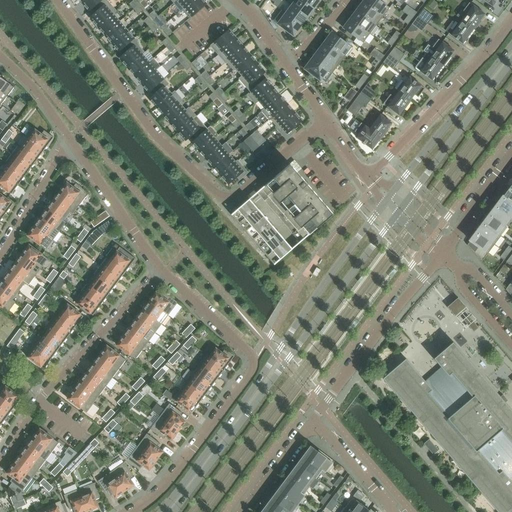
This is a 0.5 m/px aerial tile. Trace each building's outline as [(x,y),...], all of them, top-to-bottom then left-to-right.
[(83,0),(81,2),(89,11),(94,6),(98,11),(105,5),(106,6),(109,3),(106,0),(83,0)] [(148,5),(143,0),(139,3),(144,9),(148,5)] [(181,11),(184,9),(193,0),(176,0),(173,3),(181,11)] [(191,17),(206,4),(203,0),(193,0),(184,9),(191,17)] [(314,9),(302,0),(289,0),(289,1),(292,4),(292,5),(308,17),(314,9)] [(320,0),(302,0),(314,9),(320,0)] [(389,8),(378,0),(364,0),(363,2),(383,17),(389,8)] [(138,6),(133,1),(129,4),(133,10),(138,6)] [(383,17),(363,2),(356,10),(376,26),(383,17)] [(97,27),(115,11),(109,3),(106,6),(105,5),(98,11),(90,18),(97,27)] [(461,11),(456,16),(474,29),(474,28),(475,29),(481,21),(480,20),(485,14),(473,6),(469,3),(462,12),(461,11)] [(308,17),(292,5),(285,13),(281,10),(281,11),(301,26),(308,17)] [(417,13),(407,5),(402,11),(408,16),(412,19),(417,13)] [(142,11),(138,6),(133,10),(138,15),(142,11)] [(427,24),(433,17),(423,9),(417,17),(427,24)] [(376,26),(356,10),(350,19),(370,34),(376,26)] [(104,35),(120,22),(113,14),(116,11),(115,11),(97,27),(104,35)] [(158,16),(154,11),(149,15),(154,20),(158,16)] [(301,26),(281,11),(275,19),(277,22),(276,23),(292,35),(295,32),(296,33),(301,26)] [(165,25),(158,16),(154,20),(161,28),(165,25)] [(408,25),(412,19),(408,16),(403,22),(408,25)] [(456,17),(445,31),(463,44),(474,29),(456,16),(456,17)] [(427,24),(417,17),(412,24),(422,32),(427,24)] [(153,23),(148,18),(143,21),(148,27),(153,23)] [(370,34),(350,19),(343,28),(363,43),(370,34)] [(111,43),(127,30),(120,22),(104,35),(111,43)] [(158,29),(153,23),(148,27),(153,33),(158,29)] [(172,33),(165,25),(161,28),(168,37),(172,33)] [(139,44),(127,30),(111,43),(119,52),(124,47),(128,51),(135,46),(136,47),(137,45),(139,44)] [(219,55),(237,39),(229,30),(211,46),(219,55)] [(396,40),(401,34),(396,31),(392,37),(396,40)] [(352,47),(332,32),(325,41),(345,56),(352,47)] [(391,47),(396,40),(392,37),(387,43),(391,47)] [(170,44),(166,39),(162,42),(166,48),(170,44)] [(227,62),(244,48),(237,39),(219,55),(226,64),(227,62)] [(428,45),(423,51),(443,66),(443,65),(444,66),(450,58),(449,57),(454,51),(442,42),(438,39),(432,48),(428,45)] [(345,56),(325,41),(319,50),(339,65),(345,56)] [(175,49),(170,44),(166,48),(171,53),(175,49)] [(127,68),(144,53),(137,45),(136,47),(135,46),(128,51),(119,59),(127,68)] [(399,62),(404,55),(395,47),(389,55),(399,62)] [(234,71),(236,69),(251,56),(244,48),(227,62),(234,71)] [(384,56),(374,48),(370,55),(375,59),(380,62),(384,56)] [(339,65),(319,50),(312,58),(332,73),(339,65)] [(426,53),(415,68),(420,72),(432,80),(443,66),(423,51),(426,53)] [(134,76),(149,62),(143,55),(144,53),(127,68),(134,76)] [(393,70),(399,62),(389,55),(383,63),(393,70)] [(185,61),(180,56),(176,59),(181,65),(185,61)] [(239,79),(258,63),(251,56),(236,69),(242,76),(239,79)] [(332,73),(312,58),(307,65),(307,66),(305,67),(307,69),(310,71),(309,73),(315,77),(317,76),(319,78),(320,78),(321,79),(323,78),(328,71),(332,74),(332,73)] [(375,68),(380,62),(375,59),(371,65),(375,68)] [(200,65),(195,60),(191,63),(196,69),(200,65)] [(190,67),(185,61),(181,65),(186,71),(190,67)] [(141,84),(157,71),(149,62),(134,76),(141,84)] [(256,79),(265,72),(258,63),(239,79),(246,87),(249,84),(249,85),(256,79)] [(168,84),(164,79),(157,71),(141,84),(148,92),(154,88),(158,92),(164,86),(165,87),(168,84)] [(210,76),(205,71),(201,75),(205,80),(210,76)] [(364,83),(368,78),(364,74),(359,80),(364,83)] [(14,87),(0,77),(1,76),(0,75),(0,91),(7,97),(14,87)] [(214,82),(210,77),(210,76),(205,80),(210,85),(214,82)] [(203,82),(199,77),(194,80),(199,86),(203,82)] [(421,86),(409,77),(405,83),(404,82),(398,90),(399,91),(398,92),(410,101),(414,95),(418,98),(425,89),(421,86)] [(255,104),(273,88),(266,79),(260,84),(259,82),(256,79),(249,85),(249,84),(246,87),(249,90),(250,92),(247,95),(255,104)] [(359,90),(364,83),(359,80),(355,86),(359,90)] [(208,87),(203,82),(199,86),(203,91),(208,87)] [(156,108),(175,92),(174,91),(171,94),(165,87),(164,86),(158,92),(149,99),(156,108)] [(370,101),(376,93),(366,86),(360,93),(370,101)] [(224,93),(219,87),(215,91),(220,97),(224,93)] [(262,112),(280,96),(273,88),(255,104),(258,102),(264,109),(261,111),(262,112)] [(350,102),(357,92),(351,88),(343,98),(350,102)] [(163,116),(182,100),(175,92),(156,108),(163,116)] [(405,110),(410,102),(411,102),(409,101),(410,101),(398,92),(394,98),(390,95),(383,104),(387,107),(399,115),(403,109),(405,110)] [(218,99),(213,93),(208,97),(213,102),(218,99)] [(229,99),(224,93),(220,97),(225,102),(229,99)] [(364,108),(370,101),(360,93),(354,101),(362,107),(364,108)] [(269,120),(287,104),(280,96),(262,112),(269,120)] [(222,104),(218,99),(213,102),(218,108),(222,104)] [(22,110),(25,105),(18,100),(15,105),(22,110)] [(170,124),(189,108),(188,108),(185,110),(179,103),(182,101),(182,100),(163,116),(170,124)] [(355,116),(362,107),(354,101),(347,111),(355,116)] [(276,128),(294,112),(287,104),(269,120),(269,121),(271,119),(277,127),(275,128),(276,128)] [(15,105),(11,110),(18,115),(22,110),(15,105)] [(178,133),(196,117),(189,108),(170,124),(178,133)] [(242,114),(238,109),(234,113),(238,118),(242,114)] [(293,129),(302,121),(294,112),(276,128),(286,140),(289,137),(295,132),(293,129)] [(247,120),(242,114),(238,118),(243,123),(247,120)] [(236,120),(231,115),(227,118),(232,124),(236,120)] [(380,115),(369,129),(381,138),(382,138),(388,131),(387,130),(392,124),(380,115)] [(194,134),(200,128),(199,127),(203,124),(196,117),(178,133),(185,141),(194,134)] [(240,125),(236,120),(232,124),(236,129),(240,125)] [(356,120),(350,128),(354,132),(358,135),(356,138),(372,150),(381,138),(369,129),(361,123),(361,124),(356,120)] [(16,130),(20,125),(15,121),(11,126),(16,130)] [(254,128),(249,123),(245,126),(250,131),(254,128)] [(199,151),(218,136),(210,127),(207,130),(205,127),(203,124),(199,127),(200,128),(194,134),(195,136),(197,138),(192,143),(199,151)] [(44,151),(54,138),(44,131),(41,135),(32,128),(25,137),(28,140),(44,151)] [(247,133),(243,128),(239,132),(243,137),(247,133)] [(9,139),(13,133),(9,130),(5,135),(9,139)] [(253,139),(260,134),(257,130),(250,136),(253,139)] [(261,149),(268,143),(260,134),(253,139),(261,149)] [(6,144),(9,139),(5,135),(1,140),(6,144)] [(206,160),(222,146),(215,139),(218,136),(199,151),(206,160)] [(247,145),(253,139),(250,136),(244,141),(247,145)] [(255,154),(261,149),(253,139),(247,145),(255,154)] [(44,151),(28,140),(22,147),(19,145),(18,146),(37,160),(44,151)] [(37,160),(18,146),(12,154),(31,169),(37,160)] [(213,168),(229,155),(222,146),(206,160),(213,168)] [(31,169),(12,154),(5,163),(8,165),(24,177),(31,169)] [(221,177),(238,162),(237,161),(235,162),(229,155),(213,168),(221,177)] [(239,180),(248,173),(238,162),(221,177),(228,185),(237,177),(239,180)] [(333,214),(304,181),(290,164),(261,189),(304,239),(333,214)] [(24,177),(8,165),(3,173),(0,171),(0,172),(18,186),(24,177)] [(18,186),(0,172),(0,186),(11,195),(18,186)] [(79,206),(88,193),(76,184),(73,187),(67,183),(60,192),(79,206)] [(511,190),(510,189),(504,197),(503,196),(502,197),(511,204),(511,190)] [(79,206),(60,192),(53,200),(72,215),(79,206)] [(13,204),(0,194),(0,209),(6,214),(13,204)] [(511,204),(502,197),(496,205),(511,217),(511,204)] [(231,215),(238,224),(257,208),(249,199),(231,215)] [(72,215),(53,200),(47,209),(66,223),(63,221),(69,213),(72,215)] [(511,217),(496,205),(489,214),(504,226),(511,217)] [(256,223),(261,218),(264,216),(260,211),(257,208),(238,224),(245,232),(247,231),(248,229),(256,223)] [(66,223),(47,209),(40,218),(59,232),(66,223)] [(507,228),(504,226),(489,214),(483,223),(501,236),(507,228)] [(105,220),(101,215),(96,219),(99,224),(105,220)] [(255,238),(271,224),(264,216),(261,218),(256,223),(248,229),(247,231),(245,232),(253,240),(254,239),(255,238)] [(59,232),(40,218),(34,227),(53,241),(59,232)] [(99,224),(96,219),(90,223),(94,228),(99,224)] [(99,239),(103,236),(113,228),(108,221),(92,233),(89,237),(85,242),(90,245),(93,247),(99,239)] [(501,236),(483,223),(476,231),(494,245),(501,236)] [(278,232),(274,228),(271,225),(271,224),(255,238),(254,239),(253,240),(253,241),(260,248),(261,247),(262,246),(270,239),(276,234),(278,232)] [(53,241),(34,227),(27,236),(46,250),(53,241)] [(85,238),(89,232),(84,229),(80,234),(85,238)] [(482,262),(494,245),(476,231),(469,240),(478,247),(474,253),(482,262)] [(269,254),(283,242),(285,241),(282,237),(278,232),(276,234),(270,239),(262,246),(261,247),(260,248),(267,256),(268,255),(269,254)] [(81,243),(85,238),(80,234),(76,239),(81,243)] [(277,263),(292,249),(288,244),(285,241),(283,242),(269,254),(268,255),(267,256),(267,257),(274,265),(277,263)] [(86,251),(90,245),(85,242),(81,247),(86,251)] [(48,259),(29,245),(22,254),(41,269),(48,259)] [(72,255),(76,250),(71,246),(67,251),(72,255)] [(68,260),(72,255),(67,251),(63,257),(68,260)] [(126,272),(135,259),(126,252),(123,256),(117,251),(110,260),(107,257),(107,258),(126,272)] [(41,269),(22,254),(16,263),(35,277),(41,269)] [(77,262),(81,257),(76,254),(72,259),(77,262)] [(126,272),(107,258),(100,266),(119,281),(126,272)] [(73,268),(77,262),(72,259),(68,264),(73,268)] [(35,277),(16,263),(9,271),(28,286),(35,277)] [(119,281),(100,266),(94,275),(113,289),(119,281)] [(54,278),(58,273),(54,270),(50,275),(54,278)] [(28,286),(9,271),(3,280),(18,292),(25,284),(28,286)] [(64,280),(68,275),(63,271),(59,276),(64,280)] [(50,283),(54,278),(50,275),(46,280),(50,283)] [(113,289),(94,275),(87,284),(106,298),(113,289)] [(60,285),(64,280),(59,276),(55,282),(60,285)] [(18,292),(3,280),(0,283),(0,291),(15,303),(16,303),(12,300),(18,292)] [(106,298),(87,284),(81,292),(100,307),(106,298)] [(41,295),(45,290),(41,287),(37,292),(41,295)] [(15,303),(0,291),(0,305),(8,312),(15,303)] [(37,301),(41,295),(37,292),(33,297),(37,301)] [(100,307),(81,292),(74,301),(93,316),(100,307)] [(167,317),(178,303),(165,293),(162,297),(156,293),(148,303),(167,317)] [(46,303),(50,298),(46,294),(42,300),(46,303)] [(455,317),(466,307),(458,298),(447,307),(455,317)] [(42,308),(46,303),(42,300),(38,305),(42,308)] [(83,317),(64,302),(57,311),(76,326),(83,317)] [(167,317),(148,303),(142,311),(161,325),(167,317)] [(28,313),(32,308),(28,304),(24,309),(28,313)] [(24,318),(28,313),(24,309),(20,315),(24,318)] [(76,326),(57,311),(51,320),(70,334),(76,326)] [(161,325),(142,311),(135,320),(154,334),(161,325)] [(33,320),(37,315),(33,312),(29,317),(33,320)] [(467,324),(471,320),(468,316),(463,320),(467,324)] [(29,326),(33,320),(29,317),(25,322),(29,326)] [(70,334),(51,320),(44,329),(63,343),(70,334)] [(154,334),(135,320),(129,328),(148,343),(154,334)] [(478,328),(471,320),(467,324),(474,332),(478,328)] [(191,334),(195,329),(191,325),(186,329),(191,334)] [(148,343),(129,328),(123,337),(141,351),(148,343)] [(20,338),(24,332),(20,329),(16,334),(20,338)] [(63,343),(44,329),(47,331),(42,339),(38,337),(57,352),(63,343)] [(186,338),(191,334),(186,329),(182,334),(186,338)] [(17,343),(20,338),(16,334),(12,339),(17,343)] [(192,345),(196,341),(192,336),(187,341),(192,345)] [(57,352),(38,337),(31,346),(50,360),(57,352)] [(141,351),(123,337),(116,345),(135,359),(141,351)] [(176,349),(180,345),(176,341),(171,345),(176,349)] [(187,350),(192,345),(187,341),(183,346),(187,350)] [(511,410),(453,342),(434,359),(444,371),(427,384),(406,359),(392,371),(386,376),(502,511),(511,511),(511,482),(508,477),(511,472),(511,410)] [(171,354),(176,349),(171,345),(167,350),(171,354)] [(50,360),(31,346),(25,355),(44,369),(50,360)] [(126,360),(107,346),(99,356),(118,370),(126,360)] [(224,370),(234,356),(225,349),(222,353),(212,346),(205,355),(224,370)] [(177,361),(181,356),(177,352),(172,357),(177,361)] [(224,370),(205,355),(199,364),(218,378),(224,370)] [(118,370),(99,356),(93,364),(112,379),(118,370)] [(161,365),(165,360),(161,356),(156,361),(161,365)] [(172,365),(177,361),(172,357),(168,362),(172,365)] [(156,370),(161,365),(156,361),(152,366),(156,370)] [(112,379),(93,364),(86,373),(105,387),(112,379)] [(218,378),(199,364),(192,373),(211,387),(218,378)] [(162,377),(166,372),(162,368),(157,373),(162,377)] [(105,387),(86,373),(80,382),(99,396),(105,387)] [(157,381),(162,377),(157,373),(153,377),(157,381)] [(211,387),(192,373),(186,381),(205,396),(211,387)] [(140,386),(145,382),(141,378),(136,382),(140,386)] [(205,396),(186,381),(179,390),(198,404),(205,396)] [(99,396),(80,382),(74,390),(92,405),(99,396)] [(136,391),(140,386),(136,382),(132,387),(136,391)] [(21,398),(2,384),(0,387),(0,396),(14,407),(21,398)] [(92,405),(74,390),(67,399),(86,413),(92,405)] [(198,404),(179,390),(173,399),(192,413),(198,404)] [(139,401),(143,396),(139,392),(134,397),(139,401)] [(125,402),(130,397),(126,393),(121,398),(125,402)] [(14,407),(0,396),(0,409),(8,416),(14,407)] [(134,406),(139,401),(134,397),(130,402),(134,406)] [(121,407),(125,402),(121,398),(117,403),(121,407)] [(185,422),(179,417),(182,413),(169,404),(160,417),(179,431),(185,422)] [(8,416),(0,409),(0,423),(2,424),(8,416)] [(110,418),(115,413),(111,409),(106,414),(110,418)] [(106,423),(110,418),(106,414),(102,419),(106,423)] [(179,431),(160,417),(150,429),(163,439),(166,435),(172,440),(179,431)] [(113,429),(117,424),(113,420),(108,424),(113,429)] [(108,433),(113,429),(108,424),(104,429),(108,433)] [(59,443),(40,429),(33,439),(52,453),(59,443)] [(163,452),(157,447),(159,444),(147,434),(137,447),(156,461),(163,452)] [(52,453),(33,439),(26,447),(45,461),(52,453)] [(94,448),(99,443),(94,439),(90,444),(94,448)] [(438,450),(429,439),(424,444),(433,455),(438,450)] [(90,453),(94,448),(90,444),(85,449),(90,453)] [(45,461),(26,447),(20,456),(39,470),(45,461)] [(156,461),(137,447),(127,460),(140,469),(143,466),(149,470),(156,461)] [(332,463),(327,459),(313,449),(306,458),(326,472),(332,463)] [(67,464),(71,459),(67,455),(62,460),(67,464)] [(39,470),(20,456),(13,465),(32,479),(39,470)] [(326,472),(306,458),(300,467),(316,479),(322,471),(325,473),(326,472)] [(129,479),(133,476),(124,463),(120,466),(116,460),(107,466),(111,472),(125,491),(134,485),(129,479)] [(59,472),(64,467),(59,463),(55,468),(59,472)] [(72,472),(76,467),(72,463),(67,468),(72,472)] [(32,479),(13,465),(7,473),(13,478),(10,482),(12,483),(23,491),(32,479)] [(316,479),(300,467),(293,475),(309,487),(316,479)] [(55,477),(59,472),(55,468),(50,473),(55,477)] [(67,477),(72,472),(67,468),(63,472),(67,477)] [(125,491),(111,472),(98,481),(107,494),(111,492),(115,498),(125,491)] [(309,487),(293,475),(287,484),(303,496),(309,487)] [(48,483),(44,479),(39,483),(44,488),(48,483)] [(23,491),(12,483),(8,488),(14,493),(16,495),(18,502),(24,499),(21,493),(23,491)] [(49,492),(53,488),(48,483),(44,488),(49,492)] [(100,498),(94,483),(79,489),(88,511),(98,507),(95,500),(100,498)] [(303,496),(287,484),(280,493),(296,505),(303,496)] [(86,511),(88,511),(79,489),(64,496),(70,510),(74,509),(75,511),(86,511)] [(290,511),(296,505),(280,493),(274,501),(288,511),(290,511)] [(18,502),(16,495),(10,498),(12,504),(18,502)] [(64,511),(59,498),(44,504),(47,511),(64,511)] [(370,511),(352,498),(345,508),(350,511),(370,511)] [(26,505),(24,499),(18,502),(21,508),(26,505)] [(288,511),(274,501),(267,510),(270,511),(288,511)] [(21,508),(18,502),(12,504),(15,510),(21,508)]
